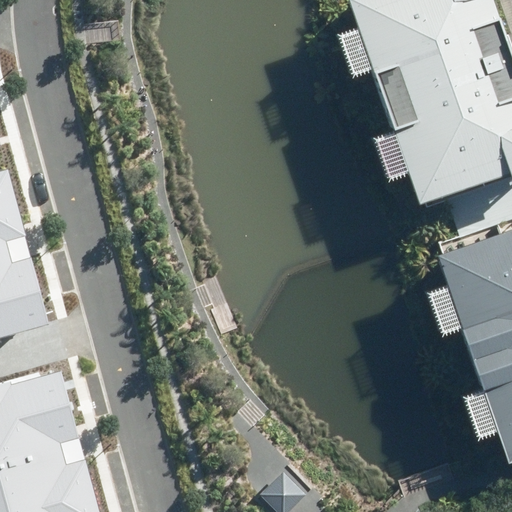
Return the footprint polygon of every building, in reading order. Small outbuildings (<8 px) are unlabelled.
[(511,168),(511,96),(479,0),(333,0),(403,205),(511,168)] [(0,337),(46,326),(0,150),(0,337)] [(511,173),(444,197),(458,237),(511,217),(511,173)] [(511,223),(423,255),(497,460),(511,454),(511,223)] [(97,511),(60,371),(0,386),(0,511),(97,511)] [(445,466),(397,482),(402,498),(450,482),(445,466)] [(285,511),(303,494),(279,471),(255,495),(272,511),(285,511)]
